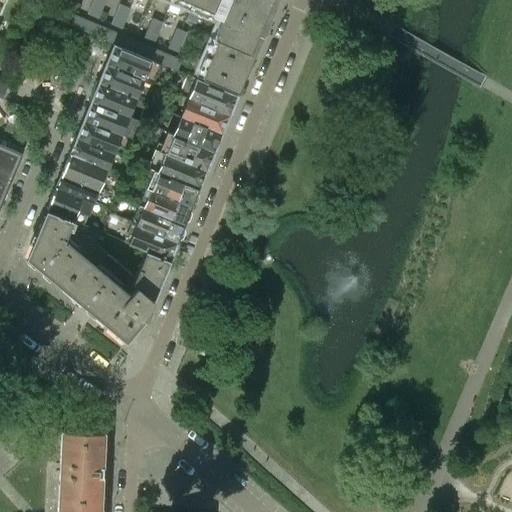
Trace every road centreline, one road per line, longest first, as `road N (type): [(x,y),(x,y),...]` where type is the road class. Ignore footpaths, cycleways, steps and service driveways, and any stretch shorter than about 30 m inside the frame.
road 1 (residential): [(299,0),(138,409)]
road 2 (residential): [(0,254),(60,113),(42,86)]
road 3 (residential): [(138,409),(0,303)]
road 4 (residential): [(256,511),(138,409)]
